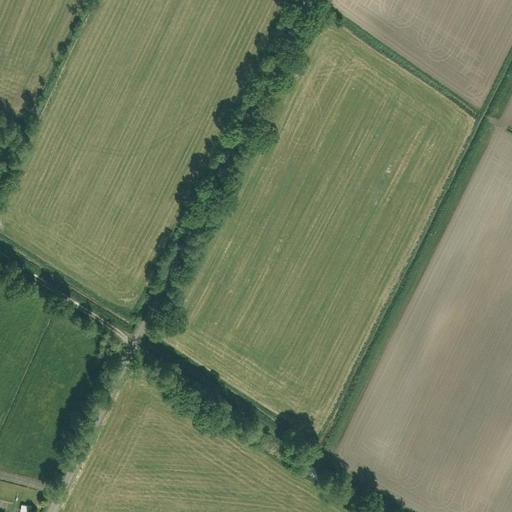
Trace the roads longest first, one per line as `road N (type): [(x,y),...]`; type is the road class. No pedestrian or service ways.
road 1 (residential): [(61,492),(305,0)]
road 2 (track): [(0,240),(141,328)]
